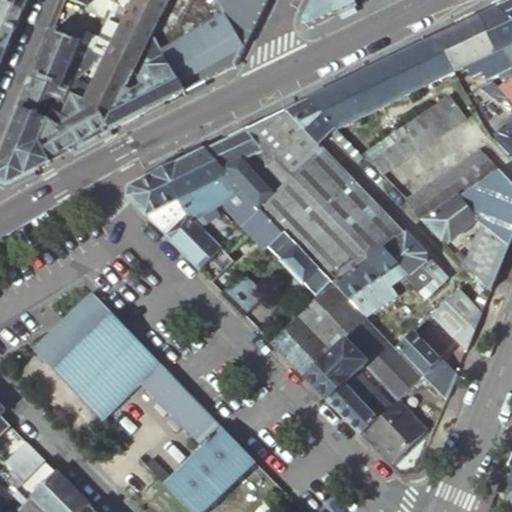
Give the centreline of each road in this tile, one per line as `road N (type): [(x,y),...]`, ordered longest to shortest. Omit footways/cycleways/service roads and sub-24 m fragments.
road 1 (residential): [(417,511),(85,171)]
road 2 (tertiary): [(247,91),(432,0)]
road 3 (unknown): [(511,161),(459,95),(444,90),(365,132)]
road 4 (tertiary): [(85,171),(247,91)]
road 5 (tertiary): [(446,511),(511,355)]
road 6 (residential): [(0,391),(117,511)]
